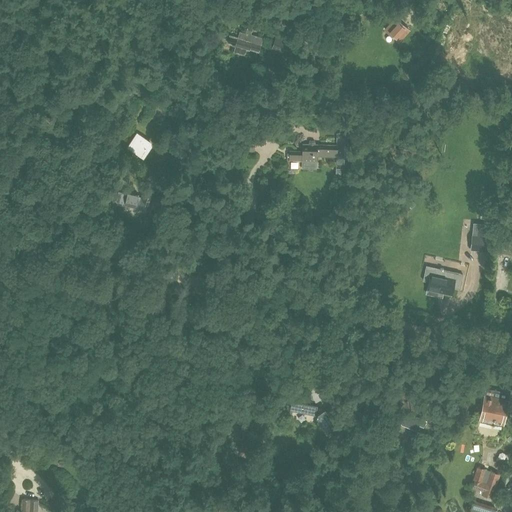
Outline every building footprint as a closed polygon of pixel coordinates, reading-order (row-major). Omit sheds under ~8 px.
[(228,43),(236,46),(234,51),(244,55),(246,49),(249,50),(250,48),(258,51),(262,38),(250,34),(252,27),(259,29),(262,17),(251,14),(246,33),(240,31),(238,37),(231,35),(228,43)] [(409,29),(396,17),(385,29),(398,41),(409,29)] [(272,48),(288,54),(292,44),(276,37),(272,48)] [(122,92),(131,95),(133,91),(124,87),(122,92)] [(126,149),(140,158),(151,141),(137,132),(126,149)] [(302,160),(316,160),(317,147),(329,148),(329,154),(337,155),(338,145),(302,144),(302,151),(289,151),(289,159),(302,160)] [(336,177),(345,177),(345,168),(336,168),(336,177)] [(151,201),(120,192),(118,200),(148,209),(151,201)] [(399,203),(405,210),(413,203),(407,196),(399,203)] [(470,249),(489,251),(491,230),(477,229),(476,235),(471,234),(470,249)] [(493,251),(511,255),(511,251),(511,240),(499,237),(499,240),(496,239),(493,251)] [(473,252),(468,255),(476,268),(481,265),(473,252)] [(428,289),(451,294),(453,286),(458,288),(463,269),(449,266),(447,276),(431,273),(428,289)] [(480,420),(502,424),(507,398),(485,393),(480,420)] [(318,421),(326,434),(337,426),(333,419),(332,420),(325,409),(321,411),(316,410),(317,405),(292,401),(291,409),(317,414),(320,420),(318,421)] [(401,423),(416,429),(418,423),(423,425),(425,419),(406,412),(401,423)] [(481,494),(492,498),(500,473),(491,470),(477,465),(473,478),(470,487),(482,491),(481,494)] [(501,483),(493,497),(503,503),(511,489),(501,483)] [(28,511),(29,511),(37,511),(38,499),(30,499),(30,498),(23,498),(22,509),(20,511),(17,509),(15,511),(28,511)] [(468,511),(494,511),(497,505),(473,499),(468,511)] [(66,511),(75,511),(76,510),(81,511),(82,503),(77,503),(77,502),(67,501),(66,511)] [(218,511),(226,511),(227,504),(219,503),(218,511)]
